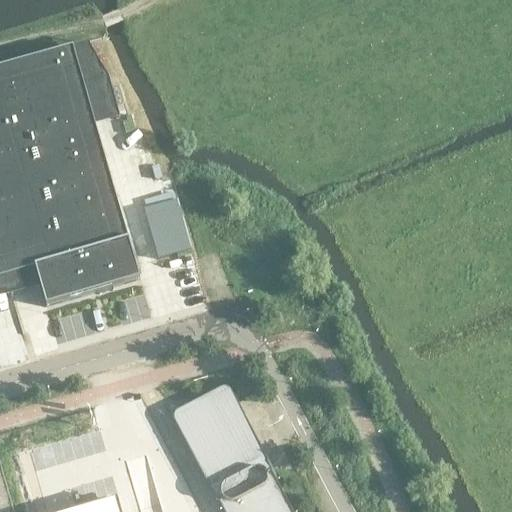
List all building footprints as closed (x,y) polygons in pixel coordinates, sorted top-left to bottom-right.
[(72,51),(0,71),(0,279),(35,270),(40,288),(46,309),(140,282),(94,126),(72,51)] [(159,165),(152,167),(155,180),(162,178),(159,165)] [(179,203),(176,204),(145,213),(160,262),(192,253),(193,253),(179,203)] [(293,511),(266,458),(259,446),(254,435),(247,422),(241,410),(232,394),(225,392),(181,415),(177,421),(177,425),(183,437),(189,447),(195,457),(200,470),(222,511),(293,511)] [(84,511),(119,511),(117,503),(115,503),(84,511)]
